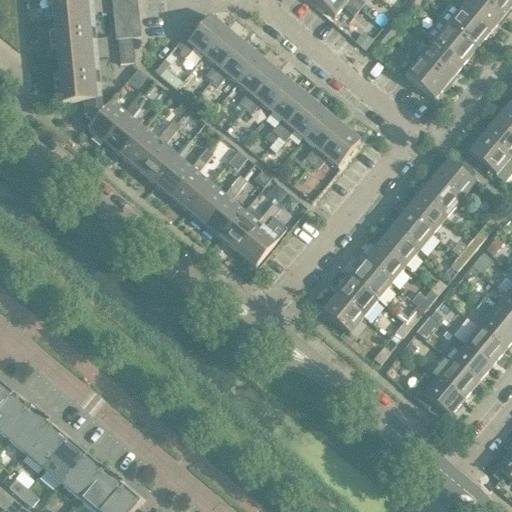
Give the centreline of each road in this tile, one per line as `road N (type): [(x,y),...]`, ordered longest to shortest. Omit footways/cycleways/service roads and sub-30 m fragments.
road 1 (residential): [(251,328),(415,133),(258,4)]
road 2 (residential): [(251,328),(0,124)]
road 3 (residential): [(455,489),(251,328)]
road 4 (residential): [(177,476),(19,344)]
